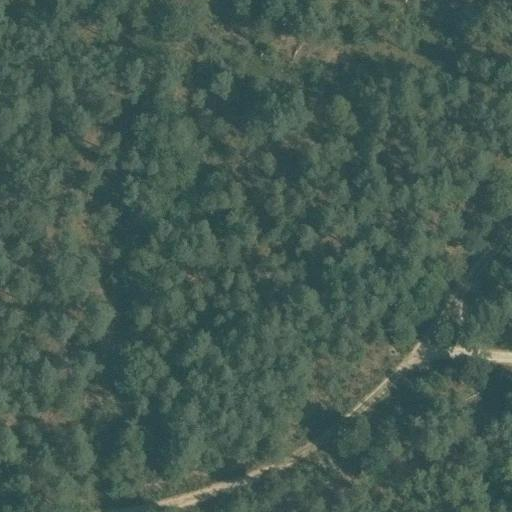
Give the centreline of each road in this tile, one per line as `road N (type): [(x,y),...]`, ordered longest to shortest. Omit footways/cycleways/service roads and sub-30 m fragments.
road 1 (track): [(511,356),(433,340),(376,403),(284,469),(162,511)]
road 2 (track): [(433,340),(511,241)]
